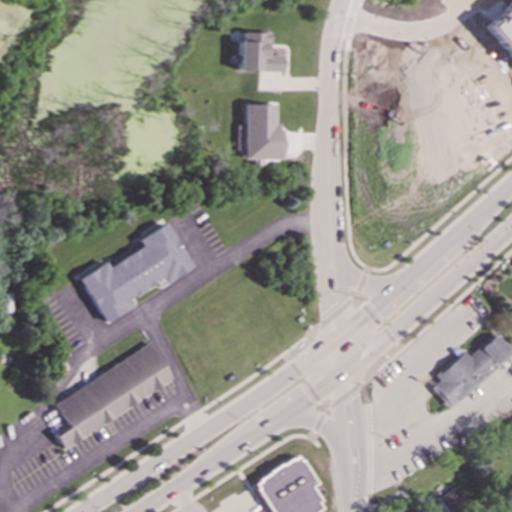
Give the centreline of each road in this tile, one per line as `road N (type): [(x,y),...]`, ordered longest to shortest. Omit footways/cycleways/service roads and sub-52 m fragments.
road 1 (secondary): [(341,337),(82,511)]
road 2 (residential): [(340,0),(332,28),(332,252)]
road 3 (secondary): [(139,511),(344,366)]
road 4 (secondary): [(511,185),(341,337)]
road 5 (secondary): [(344,366),(511,222)]
